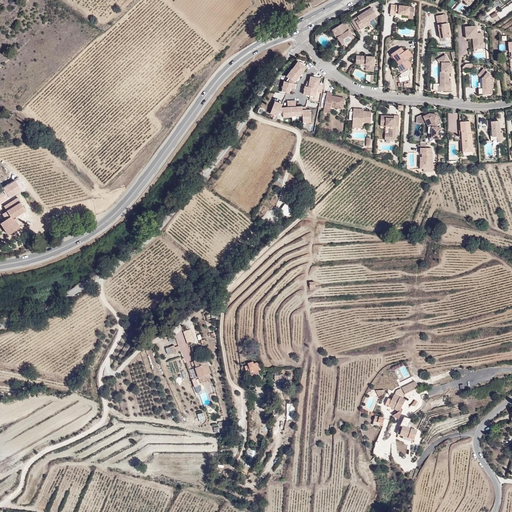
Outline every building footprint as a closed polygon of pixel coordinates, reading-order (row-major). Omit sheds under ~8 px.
[(413,16),(413,6),(390,4),(389,16),(395,16),(395,14),(395,11),(402,12),(402,15),(407,15),(407,16),(413,16)] [(371,21),(379,16),(373,7),(358,16),(360,19),(357,22),(362,30),(365,28),(364,26),(371,21)] [(451,38),(445,14),(446,13),(444,13),(436,17),(441,41),(451,38)] [(362,30),(357,22),(360,19),(358,16),(351,21),(358,32),(362,30)] [(354,37),(344,21),(334,28),(339,36),(337,38),(342,45),(354,37)] [(483,48),(482,32),(477,32),(477,25),(465,25),(466,36),(467,36),(467,38),(472,38),(473,49),(483,48)] [(339,36),(334,28),(331,30),(336,38),(337,38),(339,36)] [(413,55),(408,47),(404,50),(401,46),(391,53),(395,58),(398,56),(402,61),(399,63),(398,64),(403,72),(413,65),(408,58),(413,55)] [(374,70),(375,56),(356,54),(356,63),(366,64),(365,70),(374,70)] [(451,80),(451,73),(451,66),(453,66),(453,62),(451,62),(446,54),(437,59),(439,62),(441,62),(441,70),(440,70),(440,86),(453,86),(453,81),(451,80)] [(304,64),(298,62),(292,70),(302,77),(304,73),(303,72),(306,68),(304,66),(302,65),(304,64)] [(495,81),(491,78),(493,76),(484,67),(480,71),(484,75),(481,77),(482,87),(482,89),(486,88),(486,94),(493,94),(493,89),(492,84),(495,84),(495,81)] [(302,77),(292,70),(291,69),(286,76),(288,78),(285,81),(293,83),(295,80),(298,82),(302,77)] [(308,82),(307,87),(319,90),(319,86),(321,80),(320,78),(319,77),(318,76),(316,75),(315,75),(314,78),(312,78),(311,83),(308,82)] [(293,83),(285,81),(283,81),(282,86),(281,86),(280,91),(281,92),(281,91),(288,93),(290,88),(296,89),(297,84),(293,83)] [(322,94),(323,91),(319,90),(307,87),(306,87),(304,95),(310,96),(310,99),(315,101),(317,93),(322,94)] [(343,109),(345,97),(332,95),(332,92),(327,91),(323,111),(330,113),(331,107),(343,109)] [(280,108),(283,102),(279,100),(278,103),(274,101),(269,113),(277,116),(278,112),(280,108)] [(291,116),(290,101),(287,101),(287,107),(280,108),(278,112),(282,112),(282,117),(291,117),(291,116)] [(295,101),(290,101),(291,116),(301,116),(301,107),(295,107),(295,101)] [(305,107),(301,107),(301,116),(301,123),(309,123),(309,117),(310,117),(310,111),(305,111),(305,107)] [(370,123),(372,111),(364,110),(364,108),(354,107),(352,123),(363,124),(363,123),(370,123)] [(427,122),(430,113),(424,115),(420,115),(416,117),(416,122),(427,122)] [(438,124),(436,120),(439,119),(437,114),(431,117),(430,113),(427,122),(430,125),(430,133),(429,138),(440,139),(441,129),(438,128),(437,125),(438,124)] [(500,129),(501,128),(501,127),(499,123),(500,121),(499,120),(494,120),(493,119),(487,119),(487,126),(491,126),(492,137),(496,137),(497,141),(503,141),(502,132),(500,132),(500,129)] [(399,132),(399,120),(396,120),(395,121),(394,124),(391,124),(391,120),(381,120),(380,125),(384,126),(384,131),(385,131),(390,131),(390,134),(390,139),(385,139),(385,145),(396,145),(396,132),(399,132)] [(460,135),(461,155),(471,155),(470,137),(469,137),(468,125),(460,125),(460,135)] [(433,169),(433,154),(432,154),(432,148),(420,147),(420,154),(422,154),(422,157),(422,165),(427,165),(427,169),(433,169)] [(0,190),(0,203),(21,190),(16,181),(0,190)] [(19,196),(4,204),(7,210),(2,213),(6,219),(1,221),(8,233),(20,226),(15,216),(26,210),(19,196)] [(286,204),(281,212),(287,216),(292,209),(287,205),(286,204)] [(265,221),(272,216),(269,211),(262,215),(265,221)] [(191,328),(183,330),(187,344),(195,341),(191,328)] [(166,347),(167,354),(180,352),(179,345),(166,347)] [(206,357),(195,361),(196,367),(195,367),(198,377),(211,373),(206,357)] [(248,365),(244,366),(246,372),(248,371),(259,368),(257,362),(254,363),(253,362),(248,363),(248,365)] [(418,389),(415,383),(401,390),(404,396),(418,389)] [(418,389),(404,396),(406,401),(420,394),(418,389)] [(399,413),(405,402),(393,396),(390,402),(388,401),(385,407),(399,413)] [(204,412),(197,414),(199,422),(206,420),(204,412)] [(406,429),(409,421),(407,421),(401,419),(398,428),(396,435),(401,437),(400,441),(411,444),(412,441),(413,441),(413,439),(416,440),(417,437),(414,436),(416,432),(406,429)] [(222,432),(222,422),(218,422),(218,427),(214,426),(214,432),(222,432)] [(249,447),(246,455),(253,458),(256,450),(249,447)]
